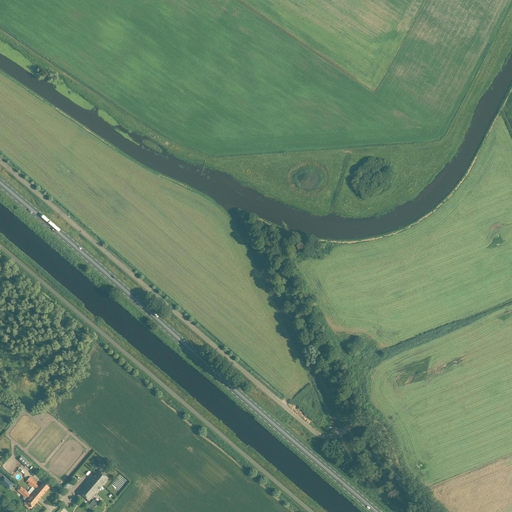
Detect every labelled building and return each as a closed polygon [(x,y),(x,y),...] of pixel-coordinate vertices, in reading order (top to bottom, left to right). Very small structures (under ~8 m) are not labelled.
[(109,478),(103,473),(99,470),(76,497),(86,506),(109,478)] [(76,475),(65,487),(69,490),(80,478),(76,475)] [(4,476),(0,481),(10,489),(14,484),(4,476)] [(49,487),(46,484),(43,482),(39,487),(36,484),(37,483),(30,477),(26,482),(32,487),(29,491),(32,494),(31,495),(38,501),(49,487)] [(31,495),(21,487),(16,483),(13,486),(18,490),(24,495),(23,497),(23,498),(23,499),(24,500),(25,501),(33,507),(38,501),(31,495)] [(93,511),(99,503),(95,499),(89,507),(93,511)]
